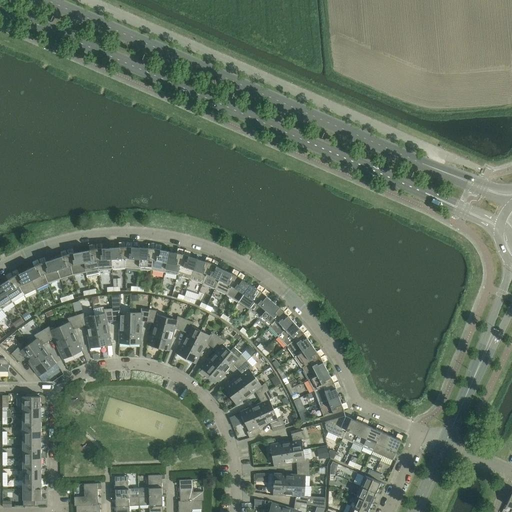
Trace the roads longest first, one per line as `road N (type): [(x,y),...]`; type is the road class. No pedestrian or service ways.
road 1 (residential): [(0,266),(73,236),(117,229),(165,231),(215,247),(267,277),(311,319),(359,408),(421,431)]
road 2 (tertiary): [(0,8),(443,201)]
road 3 (tertiary): [(454,176),(46,0)]
road 4 (residential): [(239,511),(233,453),(201,391),(159,367),(116,361),(54,390)]
road 5 (residential): [(56,511),(54,390)]
